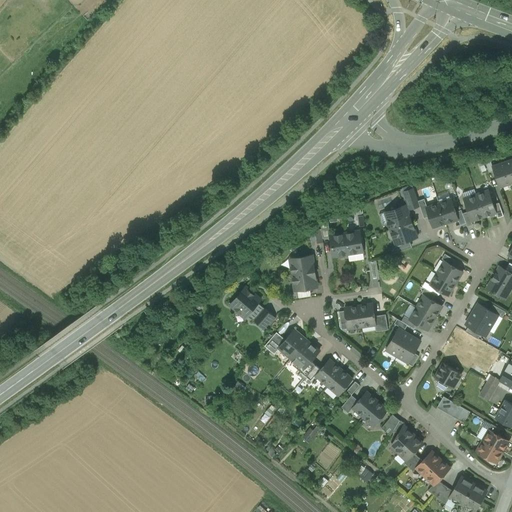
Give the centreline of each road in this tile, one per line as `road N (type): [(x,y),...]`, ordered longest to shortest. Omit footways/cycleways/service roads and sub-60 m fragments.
road 1 (secondary): [(352,113),(207,240),(0,393)]
road 2 (residential): [(352,113),(379,136),(407,145),(511,122)]
road 3 (residential): [(404,398),(483,263),(479,250)]
road 4 (residential): [(510,487),(473,465),(404,398)]
road 5 (residential): [(404,398),(314,311)]
